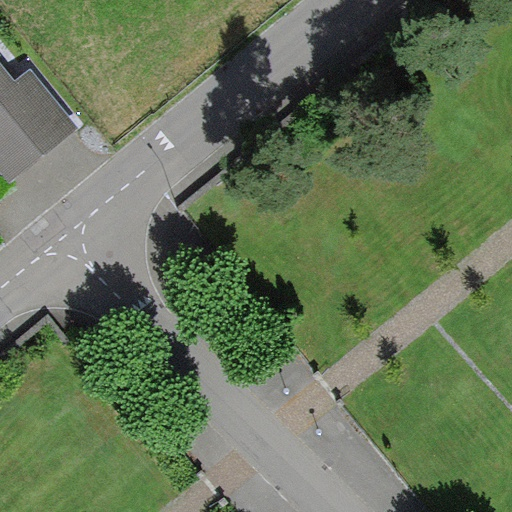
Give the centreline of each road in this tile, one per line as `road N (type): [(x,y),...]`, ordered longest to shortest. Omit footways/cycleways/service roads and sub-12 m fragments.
road 1 (residential): [(65,238),(333,511)]
road 2 (residential): [(345,0),(65,238)]
